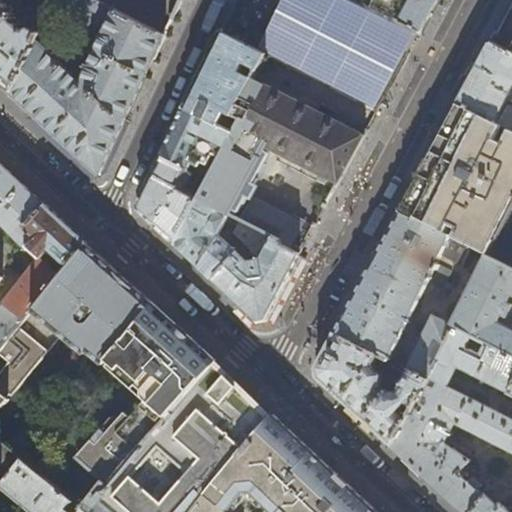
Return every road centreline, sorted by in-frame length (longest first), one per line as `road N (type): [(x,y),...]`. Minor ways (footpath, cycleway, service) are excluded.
road 1 (residential): [(265,372),(288,347),(476,0)]
road 2 (residential): [(208,0),(96,220)]
road 3 (residential): [(96,220),(265,372)]
road 4 (residential): [(265,372),(416,511)]
road 5 (residential): [(96,220),(0,131)]
